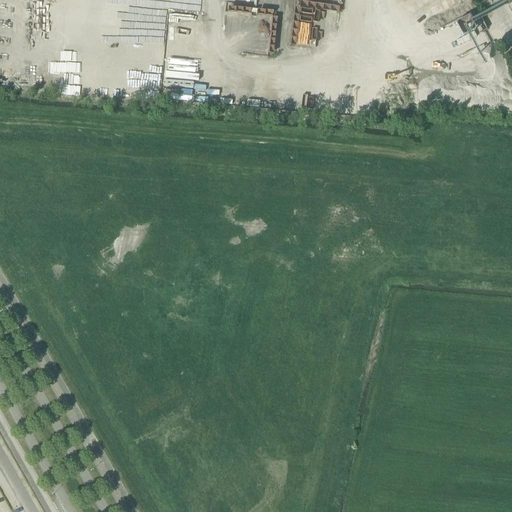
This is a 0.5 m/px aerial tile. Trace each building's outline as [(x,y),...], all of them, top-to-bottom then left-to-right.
[(298,6),(297,7),(339,12),(340,5),(300,1),(299,6),(298,6)] [(156,3),(121,23),(126,32),(142,23),(144,26),(151,23),(149,19),(161,12),(156,3)] [(175,63),(176,31),(168,30),(167,63),(175,63)] [(355,97),(247,90),(247,98),(273,100),(273,105),(285,106),(285,105),(298,106),(298,102),(355,105),(355,97)] [(511,218),(511,197),(483,196),(482,217),(511,218)] [(103,223),(90,228),(102,260),(110,257),(113,262),(125,257),(116,234),(107,238),(103,228),(151,209),(160,231),(168,228),(161,213),(155,215),(150,202),(113,216),(109,205),(97,210),(103,223)] [(163,249),(172,243),(167,236),(158,241),(163,249)] [(490,249),(490,237),(478,237),(478,248),(490,249)] [(274,420),(284,439),(297,432),(286,413),(274,420)] [(186,511),(245,511),(234,489),(186,511)]
